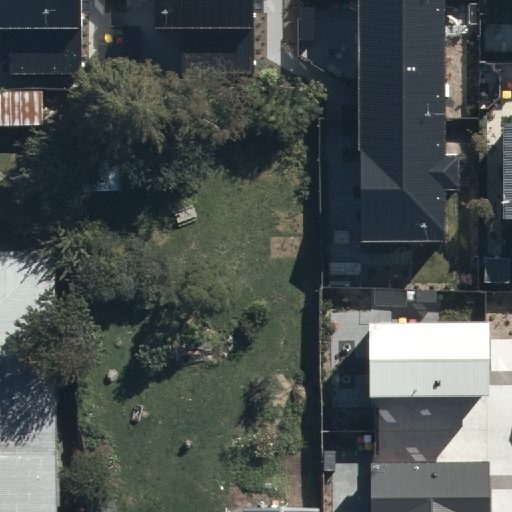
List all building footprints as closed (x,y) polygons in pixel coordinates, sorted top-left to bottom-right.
[(5,75),(78,75),(77,0),(0,0),(0,34),(5,34),(5,75)] [(179,72),(252,72),(252,0),(156,0),(156,31),(179,31),(179,72)] [(358,0),(360,242),(444,242),(444,189),(456,189),(456,156),(445,156),(444,0),(358,0)] [(0,100),(0,141),(42,141),(42,100),(0,100)] [(62,511),(61,262),(0,262),(0,511),(62,511)] [(511,297),(492,298),(492,371),(511,371),(511,297)] [(483,325),(370,326),(371,396),(483,395),(483,325)] [(488,511),(488,463),(371,464),(371,511),(488,511)]
